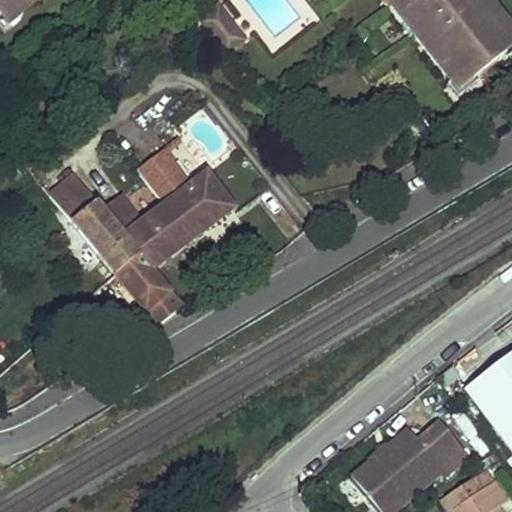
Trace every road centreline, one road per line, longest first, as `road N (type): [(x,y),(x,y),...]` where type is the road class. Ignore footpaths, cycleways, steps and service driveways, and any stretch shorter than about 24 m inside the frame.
road 1 (residential): [(0,443),(50,422),(511,147)]
road 2 (unclassified): [(511,288),(264,494)]
